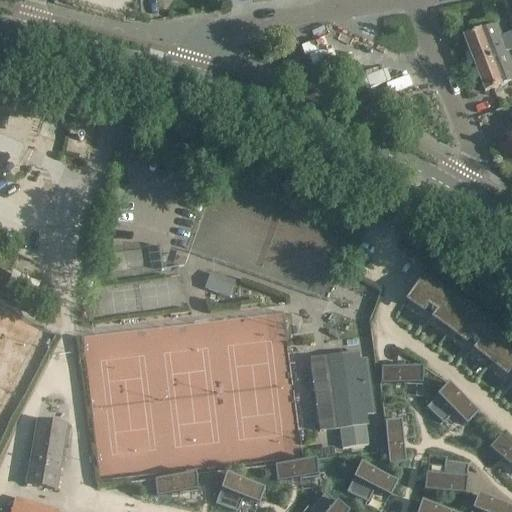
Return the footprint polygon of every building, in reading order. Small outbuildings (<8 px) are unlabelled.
[(511,50),(511,16),(508,17),(511,32),(498,37),(494,25),(460,38),(471,67),(505,54),(511,50)] [(511,72),(505,54),(471,67),(481,93),(511,80),(511,72)] [(429,311),(446,287),(425,272),(406,299),(423,311),(425,308),(429,311)] [(448,329),(468,303),(446,287),(429,311),(434,314),(431,317),(448,329)] [(472,342),(490,319),(468,303),(448,329),(465,342),(468,339),(472,342)] [(490,362),(511,336),(490,319),(472,342),(476,345),(473,349),(490,362)] [(511,374),(511,337),(511,336),(490,362),(506,375),(509,372),(511,374)] [(366,447),(364,427),(366,427),(356,355),(308,361),(318,434),(338,431),(340,451),(366,447)] [(379,386),(420,387),(421,370),(379,369),(379,386)] [(464,427),(476,415),(446,386),(424,409),(442,425),(452,415),(464,427)] [(56,491),(66,427),(36,422),(26,486),(56,491)] [(387,466),(404,464),(398,423),(382,425),(387,466)] [(511,472),(511,449),(499,437),(487,449),(511,472)] [(275,483),(316,478),(314,462),(273,467),(275,483)] [(463,497),(467,466),(443,463),(441,478),(424,476),(422,493),(463,497)] [(388,499),(396,484),(359,465),(345,494),(366,504),(373,491),(388,499)] [(155,498),(196,493),(194,476),(153,481),(155,498)] [(257,506),(263,490),(224,476),(213,506),(230,511),(236,511),(241,500),(257,506)] [(343,511),(323,494),(307,511),(343,511)] [(511,511),(511,509),(476,496),(469,511),(511,511)] [(48,511),(15,502),(11,511),(48,511)] [(445,511),(420,503),(416,511),(445,511)]
